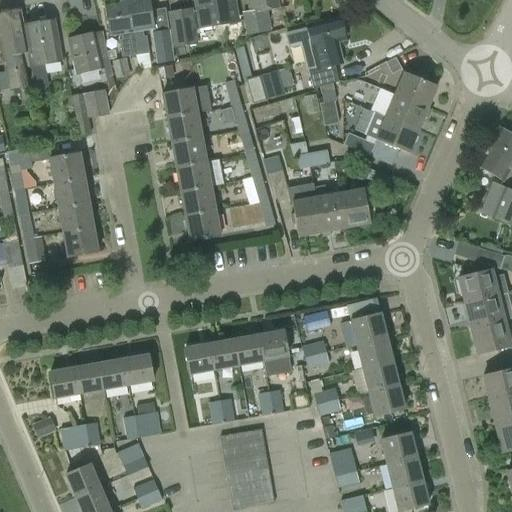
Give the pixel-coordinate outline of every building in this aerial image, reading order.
[(132,43),(125,0),(124,0),(103,3),(108,36),(120,34),(121,40),(118,40),(121,58),(135,55),(133,46),(132,43)] [(148,0),(125,0),(132,43),(133,46),(135,55),(148,53),(146,36),(143,36),(142,31),(153,29),(148,0)] [(193,0),(198,29),(217,26),(236,23),(232,0),(193,0)] [(245,0),(248,11),(242,12),(245,35),(270,32),(267,10),(278,9),(276,0),(245,0)] [(168,13),(173,48),(196,44),(192,9),(168,13)] [(21,51),(25,50),(23,27),(20,12),(20,11),(0,14),(0,38),(6,72),(0,72),(0,90),(9,89),(9,90),(27,87),(21,51)] [(307,72),(309,72),(335,66),(340,65),(334,43),(342,41),(337,17),(306,25),(307,29),(286,34),(289,48),(301,46),(307,72)] [(23,27),(25,50),(29,68),(30,68),(34,91),(48,88),(44,65),(61,62),(54,22),(23,27)] [(173,62),(168,30),(151,32),(156,64),(173,62)] [(105,77),(111,75),(101,31),(67,39),(75,75),(103,68),(105,77)] [(111,62),(115,79),(129,75),(125,58),(111,62)] [(392,75),(402,69),(395,58),(386,63),(392,75)] [(230,107),(240,105),(229,65),(208,70),(212,84),(223,80),(230,107)] [(172,66),(158,68),(160,81),(174,78),(172,66)] [(259,76),(265,100),(279,96),(273,72),(259,76)] [(394,94),(427,109),(437,87),(403,73),(394,94)] [(252,104),(265,100),(258,76),(245,80),(252,104)] [(166,119),(196,114),(192,89),(161,94),(166,119)] [(418,131),(427,109),(394,94),(381,89),(371,110),(376,113),(384,116),(415,130),(418,131)] [(109,114),(105,90),(72,96),(78,135),(90,133),(87,118),(109,114)] [(322,103),(320,104),(318,104),(323,126),(338,123),(334,101),(336,101),(333,90),(320,93),(322,103)] [(255,122),(278,116),(274,103),(252,109),(255,122)] [(240,105),(230,107),(237,131),(247,129),(240,105)] [(408,153),(418,131),(415,130),(384,116),(376,113),(367,135),(408,153)] [(166,119),(171,144),(201,138),(196,114),(166,119)] [(247,129),(237,131),(244,155),(254,153),(247,129)] [(502,181),(511,163),(511,137),(498,129),(476,167),(502,181)] [(55,133),(44,135),(45,145),(57,143),(55,133)] [(347,133),(343,143),(342,145),(369,157),(374,144),(347,133)] [(201,138),(171,144),(175,168),(206,162),(201,138)] [(298,169),(310,167),(310,165),(309,165),(307,154),(305,146),(291,148),(294,161),(297,160),(298,169)] [(6,153),(13,191),(23,190),(20,175),(19,171),(32,169),(28,148),(6,153)] [(326,150),(307,154),(309,165),(310,165),(310,167),(328,163),(326,150)] [(53,184),(83,178),(79,153),(48,159),(53,184)] [(254,153),(244,155),(251,179),(261,177),(254,153)] [(267,174),(268,174),(281,170),(277,156),(264,160),(263,161),(267,174)] [(206,162),(175,168),(180,192),(210,187),(206,162)] [(372,179),(374,172),(361,167),(356,177),(366,181),(368,177),(372,179)] [(281,170),(268,174),(267,174),(275,202),(288,198),(289,198),(286,188),(281,170)] [(390,179),(374,172),(372,179),(370,183),(385,189),(390,179)] [(261,177),(251,179),(258,203),(268,201),(261,177)] [(53,184),(57,208),(88,203),(83,178),(53,184)] [(289,202),(291,202),(293,213),(295,223),(297,237),(322,232),(315,197),(314,188),(313,183),(286,188),(289,198),(288,198),(289,202)] [(511,221),(511,190),(492,183),(479,213),(510,226),(511,221)] [(346,228),(340,193),(327,195),(325,185),(314,188),(315,197),(322,232),(346,228)] [(210,187),(180,192),(184,217),(215,211),(210,187)] [(370,188),(363,189),(340,193),(346,228),(369,224),(367,214),(374,213),(374,210),(370,188)] [(0,191),(0,206),(2,217),(12,215),(8,190),(0,191)] [(18,216),(28,214),(23,190),(13,191),(18,216)] [(268,201),(258,203),(265,228),(275,225),(268,201)] [(88,203),(57,208),(62,233),(92,227),(88,203)] [(215,211),(184,217),(189,242),(220,236),(215,211)] [(18,216),(23,240),(32,238),(28,214),(18,216)] [(7,241),(17,239),(12,215),(2,217),(7,241)] [(92,227),(62,233),(66,258),(97,252),(92,227)] [(37,263),(32,238),(23,240),(27,265),(37,263)] [(8,269),(10,281),(24,278),(22,267),(17,239),(7,241),(8,245),(3,246),(7,269),(8,269)] [(455,254),(499,268),(502,256),(459,243),(455,254)] [(491,272),(458,280),(464,305),(498,296),(507,294),(508,294),(503,275),(493,277),(491,272)] [(24,278),(10,281),(11,289),(26,286),(24,278)] [(464,305),(471,330),(504,322),(504,321),(511,318),(511,314),(507,294),(498,296),(464,305)] [(380,314),(350,322),(338,325),(344,349),(356,346),(386,339),(380,314)] [(504,322),(471,330),(477,356),(510,348),(504,322)] [(283,330),(258,335),(263,362),(288,357),(283,330)] [(234,339),(239,366),(263,362),(258,335),(234,339)] [(209,343),(214,371),(239,366),(234,339),(209,343)] [(362,369),(392,362),(386,339),(356,346),(362,369)] [(303,358),(326,353),(323,341),(300,346),(303,358)] [(189,375),(214,371),(209,343),(184,348),(189,375)] [(329,365),(326,353),(303,358),(306,370),(329,365)] [(148,355),(123,360),(127,386),(153,382),(148,355)] [(98,364),(103,390),(127,386),(123,360),(98,364)] [(392,362),(362,369),(368,393),(398,385),(392,362)] [(98,364),(74,368),(79,395),(103,390),(98,364)] [(79,395),(74,368),(49,373),(54,399),(79,395)] [(489,403),(511,396),(511,370),(483,378),(489,403)] [(111,398),(152,388),(151,382),(109,392),(111,398)] [(398,385),(368,393),(374,417),(404,409),(398,385)] [(312,394),(315,406),(337,401),(334,389),(312,394)] [(268,392),(272,414),(283,412),(279,390),(268,392)] [(260,417),(272,414),(268,392),(256,394),(260,417)] [(511,396),(489,403),(496,427),(511,423),(511,396)] [(230,399),(220,401),(224,423),(234,421),(230,399)] [(224,423),(220,401),(207,403),(211,425),(224,423)] [(337,401),(315,406),(318,416),(340,411),(337,401)] [(156,411),(133,415),(137,439),(161,435),(156,411)] [(137,439),(133,415),(121,417),(125,441),(137,439)] [(38,437),(53,431),(47,418),(32,424),(38,437)] [(96,422),(84,424),(88,447),(100,445),(96,422)] [(511,423),(496,427),(502,454),(511,451),(511,423)] [(88,447),(84,424),(58,429),(62,452),(79,449),(88,447)] [(332,425),(323,427),(326,439),(335,436),(332,425)] [(218,437),(231,511),(273,503),(260,429),(218,437)] [(386,465),(416,458),(410,433),(380,441),(386,465)] [(327,454),(334,478),(356,473),(350,448),(327,454)] [(121,465),(126,476),(148,467),(142,456),(121,465)] [(386,465),(392,489),(422,481),(416,458),(386,465)] [(75,499),(100,488),(90,465),(65,475),(75,499)] [(356,473),(334,478),(336,489),(358,483),(356,473)] [(136,500),(157,490),(152,479),(131,488),(136,500)] [(422,481),(392,489),(397,511),(403,511),(428,506),(422,481)] [(75,499),(80,511),(107,511),(110,511),(100,488),(75,499)] [(162,500),(157,490),(136,500),(140,509),(162,500)] [(339,500),(342,511),(365,511),(362,495),(339,500)]
